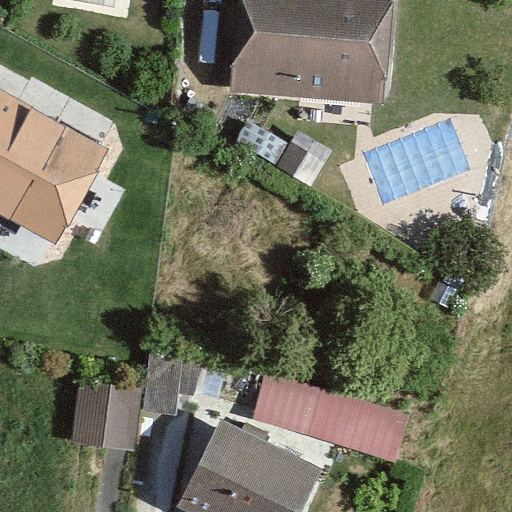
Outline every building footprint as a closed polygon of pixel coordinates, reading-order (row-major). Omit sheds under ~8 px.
[(244,0),(234,85),(379,103),(391,0),(244,0)] [(0,89),(0,204),(66,243),(116,157),(0,89)] [(179,413),(186,349),(150,346),(143,410),(179,413)] [(143,376),(74,372),(70,441),(139,445),(143,376)] [(317,432),(401,462),(416,419),(333,389),(317,432)] [(231,415),(182,501),(200,511),(312,511),(334,474),(231,415)]
